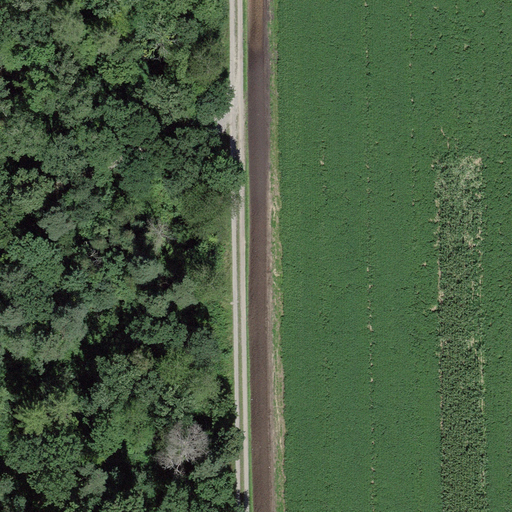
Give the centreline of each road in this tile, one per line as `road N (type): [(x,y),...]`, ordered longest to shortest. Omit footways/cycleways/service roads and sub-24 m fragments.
road 1 (track): [(239,0),(244,511)]
road 2 (track): [(241,82),(0,191)]
